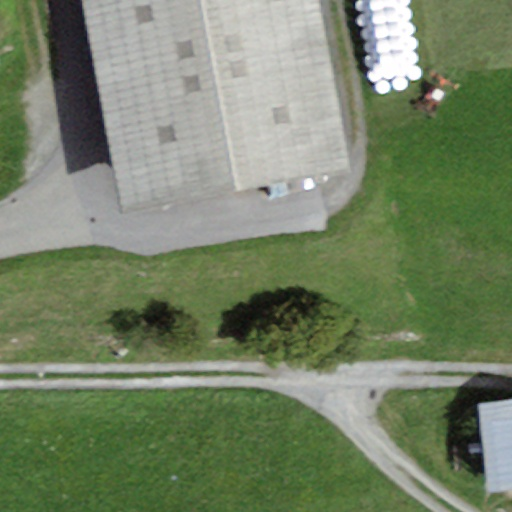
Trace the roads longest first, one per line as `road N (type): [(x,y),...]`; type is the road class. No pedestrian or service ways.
road 1 (track): [(0,373),(511,380)]
road 2 (track): [(320,374),(407,480),(461,511)]
